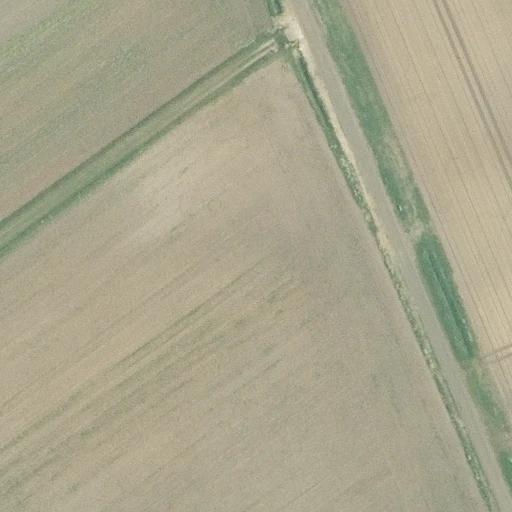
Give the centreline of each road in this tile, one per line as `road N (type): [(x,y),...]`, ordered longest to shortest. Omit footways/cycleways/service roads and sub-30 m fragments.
road 1 (unclassified): [(507,511),(298,0)]
road 2 (track): [(308,22),(0,242)]
